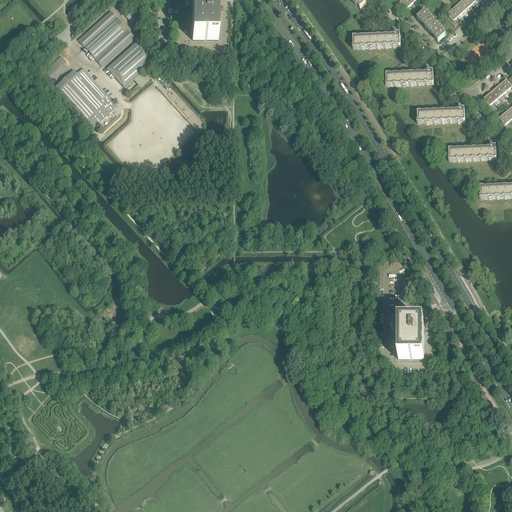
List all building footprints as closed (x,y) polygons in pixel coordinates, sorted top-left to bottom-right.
[(351,0),(357,6),(360,10),(368,3),(367,3),(369,1),(370,2),(370,1),(370,0),(351,0)] [(410,7),(404,0),(400,4),(406,11),(410,7)] [(471,7),(465,0),(461,4),(467,11),(471,7)] [(467,11),(461,4),(456,8),(462,14),(467,11)] [(218,28),(218,23),(218,18),(218,5),(211,5),(206,5),(204,5),(192,5),(193,5),(193,9),(193,14),(193,18),(193,23),(193,28),(193,32),(193,37),(193,41),(192,41),(204,41),(206,41),(218,41),(218,37),(218,32),(218,28)] [(462,14),(456,8),(452,12),(458,18),(462,14)] [(427,31),(435,24),(425,12),(417,19),(420,23),(421,22),(426,27),(425,28),(427,31)] [(458,18),(452,12),(447,16),(453,23),(458,18)] [(133,38),(110,13),(78,43),(101,67),(133,38)] [(438,43),(446,36),(435,24),(427,31),(430,34),(431,33),(436,39),(435,40),(438,43)] [(135,25),(133,26),(133,27),(141,36),(143,34),(135,25)] [(401,48),(400,38),(400,35),(397,35),(396,33),(397,33),(397,30),(392,30),(392,37),(357,39),(357,38),(352,38),(352,40),(353,40),(354,50),(396,48),(399,48),(401,48)] [(67,65),(61,59),(42,76),(47,82),(49,80),(50,81),(67,65)] [(434,86),(433,75),(433,76),(433,73),(430,73),(430,70),(430,68),(426,68),(426,73),(425,73),(426,75),(390,76),(390,75),(385,75),(385,78),(386,78),(387,88),(432,86),(434,86)] [(83,69),(77,75),(74,71),(53,90),(91,132),(98,126),(112,113),(118,108),(83,69)] [(511,88),(511,87),(507,81),(502,85),(507,92),(511,88)] [(507,92),(502,85),(497,89),(503,96),(507,92)] [(503,96),(497,89),(492,93),(498,100),(503,96)] [(498,100),(492,93),(488,97),(493,104),(498,100)] [(493,104),(488,97),(483,101),(489,107),(493,104)] [(465,123),(465,113),(464,113),(464,111),(465,111),(465,110),(461,110),(461,108),(461,105),(457,106),(457,112),(421,114),(421,113),(416,113),(416,115),(418,115),(418,125),(463,123),(465,123)] [(510,123),(504,116),(499,120),(505,127),(510,123)] [(497,161),(496,151),(495,148),(496,148),(492,148),(492,146),(493,146),(493,143),(488,143),(489,148),(488,148),(488,150),(453,151),(453,150),(448,150),(448,153),(449,153),(449,163),(495,161),(497,161)] [(511,187),(484,189),(484,188),(479,188),(479,191),(480,191),(481,200),(511,199),(511,187)] [(424,347),(424,342),(424,338),(424,337),(424,330),(424,324),(412,324),(410,324),(398,324),(399,324),(399,328),(399,329),(399,333),(399,337),(399,338),(399,342),(399,347),(399,351),(399,352),(399,356),(399,360),(398,360),(398,361),(410,361),(410,360),(412,360),(412,361),(424,361),(424,360),(423,356),(424,356),(424,352),(424,351),(424,347)]
